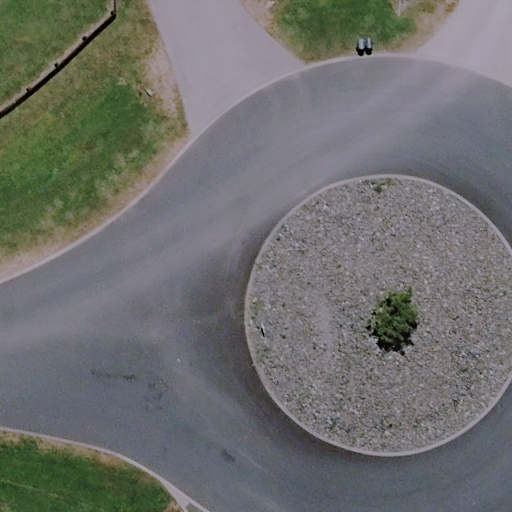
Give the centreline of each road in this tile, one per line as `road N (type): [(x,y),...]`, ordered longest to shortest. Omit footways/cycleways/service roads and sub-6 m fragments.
road 1 (residential): [(511,156),(460,126),(401,112),(340,115),(283,136),(234,173),(199,223),(179,280),(178,341)]
road 2 (residential): [(178,341),(195,402),(231,455),(282,495),(327,511)]
road 3 (residential): [(0,359),(178,341)]
